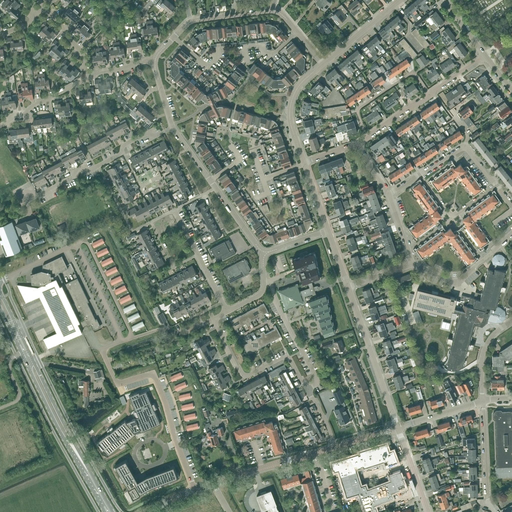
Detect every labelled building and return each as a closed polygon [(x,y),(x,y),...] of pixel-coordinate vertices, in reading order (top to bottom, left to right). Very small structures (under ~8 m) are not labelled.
[(9,7),(12,9),(13,7),(11,5),(13,2),(11,1),(11,0),(6,0),(5,2),(3,0),(0,4),(2,5),(1,6),(6,10),(9,7)] [(13,7),(12,9),(9,12),(17,18),(21,13),(16,9),(20,4),(14,0),(13,2),(11,5),(13,7)] [(162,6),(165,9),(170,3),(167,0),(163,0),(163,1),(161,0),(159,0),(155,5),(160,9),(162,6)] [(318,0),(316,3),(325,10),(331,3),(326,0),(318,0)] [(353,0),(354,1),(348,6),(352,10),(351,11),(354,15),(358,11),(357,9),(359,7),(361,5),(357,0),(353,0)] [(424,12),(427,10),(418,0),(415,0),(413,3),(417,8),(419,6),(424,12)] [(418,0),(427,10),(429,7),(424,2),(426,0),(418,0)] [(170,3),(165,9),(168,11),(166,14),(170,18),(175,12),(173,10),(175,7),(170,3)] [(414,10),(417,8),(413,3),(408,7),(417,18),(420,16),(417,12),(416,13),(414,10)] [(70,18),(81,5),(80,4),(78,7),(76,5),(72,10),(69,8),(62,16),(64,18),(67,15),(70,18)] [(82,6),(81,5),(70,18),(73,20),(71,23),(73,25),(80,17),(77,14),(81,9),(80,8),(82,6)] [(339,11),(332,16),(336,20),(337,19),(340,23),(346,17),(342,13),(346,10),(341,5),(337,8),(339,11)] [(417,18),(408,7),(403,11),(405,13),(407,16),(410,14),(415,20),(417,18)] [(430,26),(433,29),(434,28),(443,22),(436,11),(429,16),(430,17),(429,17),(427,15),(414,25),(416,27),(420,24),(421,25),(425,22),(424,21),(426,20),(427,22),(428,22),(431,25),(430,26)] [(322,24),(318,28),(322,32),(325,30),(328,33),(333,28),(328,22),(330,20),(329,19),(329,18),(327,16),(320,22),(322,24)] [(398,16),(393,20),(402,31),(404,28),(400,23),(402,21),(398,16)] [(388,24),(392,29),(395,27),(400,32),(402,31),(393,20),(388,24)] [(43,37),(48,31),(47,29),(50,25),(45,21),(41,25),(43,27),(39,33),(43,37)] [(80,34),(89,24),(88,23),(86,21),(82,26),(79,24),(76,28),(72,32),(74,34),(77,31),(80,34)] [(92,22),(91,21),(89,24),(80,34),(83,36),(80,39),(83,41),(87,36),(88,38),(91,34),(87,31),(91,26),(90,25),(92,22)] [(151,35),(149,21),(146,21),(147,28),(143,28),(143,30),(142,30),(143,36),(144,35),(145,39),(148,39),(147,35),(151,35)] [(149,21),(151,35),(155,34),(156,38),(159,37),(157,27),(154,27),(153,21),(149,21)] [(272,34),(279,27),(276,24),(275,26),(272,25),(269,32),(272,34)] [(383,28),(392,38),(395,36),(390,31),(392,29),(388,24),(383,28)] [(282,31),(279,27),(272,34),(275,37),(282,31)] [(437,31),(430,36),(433,40),(440,35),(441,34),(440,33),(441,32),(445,37),(442,39),(446,45),(455,37),(448,27),(445,29),(443,27),(438,30),(437,31)] [(50,32),(48,31),(43,37),(48,41),(53,35),(55,37),(59,32),(54,28),(50,32)] [(392,38),(383,28),(378,32),(383,37),(385,35),(390,40),(392,38)] [(282,31),(275,37),(279,41),(281,44),(288,38),(282,31)] [(196,32),(193,36),(202,44),(202,43),(201,42),(204,40),(200,33),(197,34),(196,32)] [(133,34),(135,48),(135,49),(139,49),(139,51),(142,51),(140,37),(137,37),(136,34),(133,34)] [(19,42),(17,42),(18,50),(27,49),(25,35),(18,36),(19,42)] [(190,40),(197,46),(199,44),(200,45),(202,44),(193,36),(190,40)] [(378,48),(380,51),(383,49),(380,45),(380,46),(378,43),(380,41),(376,36),(371,40),(375,45),(376,45),(378,48)] [(18,50),(17,42),(14,42),(13,37),(7,38),(8,44),(11,43),(12,51),(18,50)] [(49,52),(53,56),(59,50),(57,48),(60,44),(55,40),(51,44),(53,46),(49,52)] [(199,47),(197,46),(190,40),(186,44),(194,50),(196,47),(198,49),(199,47)] [(373,47),(375,46),(375,45),(371,40),(366,44),(376,55),(378,53),(373,47)] [(286,49),(289,53),(296,47),(291,41),(289,43),(291,45),(286,49)] [(118,56),(116,42),(113,43),(113,46),(109,47),(110,54),(111,59),(111,60),(114,60),(114,56),(118,56)] [(119,42),(116,42),(118,56),(122,55),(122,59),(125,59),(124,48),(120,48),(119,42)] [(447,48),(449,52),(454,48),(461,57),(467,53),(459,42),(456,45),(454,43),(447,48)] [(376,55),(366,44),(362,48),(366,53),(368,51),(373,57),(376,55)] [(59,50),(53,56),(58,60),(62,54),(65,56),(69,52),(64,47),(61,52),(59,50)] [(300,50),(296,47),(289,53),(293,57),(300,50)] [(98,48),(100,62),(101,64),(105,63),(105,65),(108,65),(107,58),(106,51),(103,51),(102,48),(98,48)] [(444,50),(442,51),(444,54),(446,53),(449,58),(452,56),(449,52),(447,48),(444,50)] [(357,49),(352,53),(361,64),(364,62),(359,56),(361,55),(357,49)] [(178,53),(185,59),(187,58),(188,59),(190,57),(181,50),(178,53)] [(303,54),(300,50),(293,57),(296,60),(303,54)] [(397,56),(405,67),(410,64),(407,58),(410,56),(409,54),(407,52),(402,56),(400,54),(397,56)] [(185,59),(178,53),(175,57),(182,63),(184,64),(185,62),(184,61),(185,59)] [(347,57),(352,63),(354,61),(359,66),(361,64),(352,53),(347,57)] [(419,57),(416,59),(421,66),(429,61),(428,59),(426,60),(422,55),(420,53),(418,55),(419,57)] [(304,55),(303,54),(296,60),(296,63),(304,63),(304,58),(306,57),(304,55)] [(405,67),(397,56),(394,58),(399,64),(396,65),(400,71),(405,67)] [(182,63),(175,57),(172,60),(179,67),(182,63)] [(343,61),(352,72),(354,70),(350,64),(352,63),(347,57),(343,61)] [(63,75),(68,69),(66,68),(70,64),(65,59),(61,64),(63,66),(59,71),(63,75)] [(450,59),(440,66),(445,72),(454,65),(450,59)] [(179,67),(172,60),(171,61),(170,60),(168,62),(171,64),(171,70),(179,69),(179,67)] [(352,72),(343,61),(338,65),(342,71),(342,70),(345,73),(347,71),(352,77),(354,76),(352,72)] [(400,71),(396,65),(393,67),(389,61),(387,63),(395,74),(400,71)] [(252,74),(259,65),(260,65),(257,63),(256,65),(254,63),(250,68),(248,67),(246,69),(252,74)] [(304,69),(304,63),(296,63),(296,65),(302,72),(303,72),(305,70),(304,69)] [(395,74),(387,63),(384,65),(388,71),(386,72),(389,78),(395,74)] [(235,65),(232,69),(234,71),(242,77),(245,73),(237,67),(235,65)] [(260,65),(259,65),(252,74),(256,77),(262,69),(258,66),(260,65)] [(302,72),(296,65),(292,69),(298,76),(302,72)] [(68,69),(63,75),(68,79),(71,81),(79,72),(79,71),(77,70),(74,67),(70,71),(68,69)] [(335,68),(330,72),(335,78),(338,76),(340,77),(339,78),(342,81),(345,79),(346,81),(348,80),(344,76),(342,77),(335,68)] [(430,72),(427,75),(431,81),(440,75),(435,69),(433,70),(432,68),(429,70),(430,72)] [(173,79),(179,71),(180,71),(179,69),(170,70),(170,73),(171,73),(171,75),(169,77),(171,79),(172,78),(173,79)] [(266,72),(262,69),(256,77),(260,80),(266,72)] [(295,79),(298,76),(292,69),(288,72),(295,79)] [(42,71),(41,72),(43,87),(47,87),(47,90),(50,90),(49,79),(45,80),(44,73),(42,74),(42,71)] [(183,75),(179,71),(173,79),(177,82),(183,75)] [(231,75),(239,81),(242,77),(234,71),(233,73),(231,72),(230,74),(231,74),(231,75)] [(372,73),(380,84),(385,81),(381,75),(379,77),(375,71),(372,73)] [(260,80),(264,83),(270,76),(266,72),(260,80)] [(291,83),(295,79),(288,72),(284,75),(291,83)] [(335,78),(330,72),(325,76),(330,82),(334,80),(335,81),(334,82),(338,85),(340,84),(335,78)] [(380,84),(372,73),(369,75),(374,81),(371,83),(375,88),(380,84)] [(270,76),(264,83),(268,86),(274,79),(273,78),(274,76),(271,74),(270,76)] [(187,78),(183,75),(177,82),(181,85),(187,78)] [(228,79),(235,85),(239,81),(231,75),(228,79)] [(287,86),(291,83),(284,75),(281,79),(287,86)] [(464,99),(473,111),(482,104),(486,102),(479,93),(485,89),(484,89),(491,84),(485,75),(477,81),(475,83),(479,88),(476,90),(474,92),(472,94),(464,99)] [(107,84),(104,84),(105,92),(111,91),(110,84),(113,84),(112,78),(106,79),(107,84)] [(127,80),(121,86),(125,90),(126,90),(128,92),(131,88),(137,82),(138,81),(135,79),(135,80),(132,78),(129,82),(127,80)] [(184,88),(190,81),(187,78),(181,85),(184,88)] [(105,92),(104,84),(102,85),(101,79),(94,80),(95,86),(98,86),(99,88),(99,93),(105,92)] [(232,89),(235,85),(228,79),(225,83),(226,84),(226,83),(232,89)] [(273,87),(278,87),(278,79),(274,79),(268,86),(272,89),(273,87)] [(278,79),(278,87),(283,87),(284,89),(287,86),(281,79),(278,79)] [(194,84),(190,81),(184,88),(188,92),(194,84)] [(314,86),(320,92),(323,89),(324,90),(324,91),(327,94),(330,91),(329,89),(327,90),(319,81),(314,86)] [(360,81),(357,83),(365,94),(371,91),(367,85),(364,87),(360,81)] [(128,92),(127,93),(129,95),(133,90),(136,92),(142,85),(140,83),(139,84),(137,82),(131,88),(128,92)] [(20,101),(23,101),(22,97),(26,96),(24,83),(21,83),(21,87),(18,88),(19,94),(17,95),(17,100),(19,100),(20,101)] [(24,83),(26,96),(30,96),(31,100),(33,99),(33,92),(32,89),(32,86),(28,86),(27,83),(24,83)] [(230,91),(232,89),(226,83),(226,84),(224,86),(228,95),(231,93),(230,91)] [(360,98),(365,94),(357,83),(355,85),(359,91),(356,92),(360,98)] [(191,94),(198,87),(194,84),(188,92),(191,94)] [(403,86),(398,90),(402,96),(406,93),(409,97),(418,91),(413,84),(405,89),(403,86)] [(455,87),(461,96),(464,93),(467,97),(471,94),(468,88),(465,90),(461,84),(455,87)] [(142,85),(136,92),(138,95),(135,98),(139,102),(145,95),(142,93),(146,90),(143,88),(144,87),(142,85)] [(489,99),(492,97),(491,96),(497,92),(493,85),(487,89),(491,94),(491,95),(490,94),(485,97),(488,100),(489,99)] [(224,97),(218,87),(218,86),(214,88),(220,99),(224,97)] [(228,95),(224,86),(221,88),(220,86),(218,87),(224,97),(228,95)] [(325,97),(320,92),(314,86),(310,90),(316,96),(319,93),(320,94),(320,95),(323,98),(325,97)] [(85,94),(86,102),(87,105),(93,104),(91,94),(94,93),(93,87),(87,88),(88,94),(85,94)] [(201,90),(198,87),(191,94),(195,97),(201,90)] [(458,98),(461,96),(455,87),(450,91),(456,99),(455,100),(457,103),(460,101),(458,98)] [(360,98),(356,92),(354,94),(350,88),(347,90),(355,101),(360,98)] [(80,103),(86,102),(85,94),(83,94),(82,89),(75,90),(76,97),(77,98),(78,98),(80,98),(80,103)] [(201,90),(195,97),(194,98),(196,100),(197,100),(199,101),(201,98),(205,94),(201,90)] [(355,101),(347,90),(344,92),(349,98),(346,100),(350,105),(355,101)] [(215,101),(220,99),(215,91),(211,93),(215,101)] [(456,99),(450,91),(445,95),(449,101),(446,103),(450,108),(455,105),(452,102),(455,100),(456,99)] [(9,106),(7,92),(4,93),(5,97),(1,97),(3,111),(6,110),(5,107),(9,106)] [(11,92),(7,92),(9,106),(13,105),(14,109),(17,109),(16,101),(18,101),(17,100),(17,95),(11,95),(11,92)] [(393,96),(383,103),(387,109),(398,102),(396,100),(400,98),(396,92),(393,94),(393,96)] [(212,103),(215,101),(211,93),(206,95),(205,94),(201,98),(204,101),(206,102),(208,103),(209,103),(210,103),(211,103),(212,103)] [(492,103),(493,102),(494,103),(497,102),(498,103),(503,100),(498,93),(492,97),(489,99),(492,103)] [(123,106),(127,102),(121,98),(118,101),(123,106)] [(66,105),(64,105),(65,113),(71,112),(70,107),(70,105),(73,105),(72,99),(66,99),(66,105)] [(310,108),(311,104),(313,105),(318,106),(318,104),(312,102),(312,100),(308,99),(308,101),(304,100),(302,106),(310,108)] [(65,113),(64,105),(61,105),(61,100),(54,101),(54,103),(52,103),(53,107),(55,107),(56,117),(57,117),(56,114),(59,114),(59,117),(65,116),(65,113)] [(220,114),(219,105),(218,106),(215,101),(212,103),(211,103),(210,103),(213,108),(217,116),(220,114)] [(491,118),(500,111),(499,111),(507,105),(504,101),(497,106),(499,108),(496,110),(497,111),(490,116),(491,118)] [(436,102),(431,105),(434,111),(438,117),(441,115),(439,112),(437,109),(440,107),(436,102)] [(135,107),(130,113),(134,117),(135,116),(138,118),(140,116),(145,109),(146,108),(144,106),(143,107),(140,105),(137,109),(135,107)] [(221,105),(219,105),(220,114),(226,116),(228,107),(222,106),(221,105)] [(373,113),(366,118),(370,124),(381,117),(378,113),(382,111),(378,105),(370,110),(373,113)] [(432,113),(434,111),(431,105),(425,109),(434,121),(436,119),(432,113)] [(461,111),(457,114),(462,119),(473,111),(468,105),(464,108),(461,111)] [(310,108),(302,106),(301,112),(301,116),(305,116),(306,113),(309,114),(310,110),(312,110),(312,111),(316,112),(317,110),(310,108)] [(500,112),(500,111),(497,113),(501,119),(511,111),(508,106),(500,112)] [(212,119),(217,116),(213,108),(208,111),(212,119)] [(138,118),(133,123),(135,125),(140,119),(143,121),(144,119),(150,112),(148,110),(148,111),(145,109),(140,116),(138,118)] [(233,118),(232,121),(237,122),(238,119),(241,111),(235,109),(233,118)] [(434,121),(425,109),(420,113),(421,113),(424,118),(427,116),(431,123),(434,121)] [(200,116),(207,121),(212,119),(208,111),(203,113),(202,114),(201,115),(200,116)] [(238,119),(237,122),(243,123),(243,121),(246,112),(241,111),(238,119)] [(150,112),(144,119),(147,122),(143,125),(148,129),(153,123),(151,121),(154,117),(152,115),(153,114),(150,112)] [(256,115),(251,113),(248,124),(250,125),(251,123),(254,124),(256,115)] [(506,121),(501,125),(503,128),(511,121),(511,114),(505,120),(506,121)] [(422,124),(420,121),(416,116),(416,115),(411,119),(419,131),(421,129),(419,126),(422,124)] [(51,116),(45,117),(47,128),(50,127),(51,131),(56,130),(55,122),(52,122),(51,116)] [(198,125),(207,126),(207,121),(200,116),(199,117),(199,118),(198,125)] [(266,118),(261,116),(258,127),(260,128),(261,126),(264,126),(266,118)] [(34,124),(31,125),(31,126),(32,133),(38,133),(38,132),(41,131),(41,127),(39,119),(39,117),(36,118),(36,119),(33,119),(34,124)] [(269,128),(275,121),(273,120),(266,118),(264,126),(269,128)] [(304,121),(302,121),(303,125),(305,125),(305,127),(320,123),(322,123),(321,118),(314,120),(315,122),(312,123),(312,119),(304,121)] [(345,123),(337,126),(339,132),(355,126),(353,121),(352,118),(348,120),(348,122),(345,123)] [(121,124),(127,135),(129,134),(128,131),(130,129),(126,121),(125,119),(120,122),(121,124)] [(416,133),(419,131),(411,119),(405,123),(409,128),(411,131),(414,129),(416,133)] [(276,122),(275,121),(269,128),(271,133),(279,130),(277,125),(276,123),(276,122)] [(320,126),(320,123),(305,127),(307,133),(314,131),(314,127),(320,126)] [(405,123),(400,126),(408,138),(411,136),(413,134),(409,128),(405,123)] [(116,127),(120,135),(123,133),(124,136),(127,135),(121,124),(116,127)] [(335,134),(336,136),(338,141),(343,139),(344,137),(343,135),(347,134),(348,136),(357,132),(355,126),(339,132),(335,134)] [(408,138),(400,126),(395,130),(399,135),(401,134),(406,140),(408,138)] [(22,127),(24,137),(27,136),(28,141),(33,140),(32,132),(29,132),(28,127),(25,128),(25,127),(22,127)] [(117,136),(120,135),(116,127),(111,129),(116,140),(119,139),(117,136)] [(11,135),(8,135),(10,143),(15,143),(15,142),(18,142),(16,129),(17,129),(17,128),(14,128),(14,129),(11,130),(11,135)] [(457,139),(454,134),(453,132),(451,128),(448,130),(451,135),(449,137),(452,142),(457,139)] [(114,141),(116,140),(111,129),(105,132),(107,135),(110,140),(113,139),(114,141)] [(459,130),(454,134),(457,139),(463,136),(459,130)] [(511,130),(511,132),(503,138),(507,142),(511,137),(511,130)] [(391,133),(386,136),(394,148),(396,146),(394,143),(398,140),(396,137),(395,138),(391,133)] [(452,142),(449,137),(446,139),(443,133),(440,135),(447,146),(452,142)] [(112,143),(110,140),(107,135),(102,137),(108,148),(110,147),(109,144),(112,143)] [(204,142),(205,137),(196,135),(195,141),(195,142),(195,144),(204,142)] [(447,146),(440,135),(437,136),(441,142),(438,144),(442,149),(447,146)] [(308,139),(310,145),(324,140),(324,138),(317,140),(316,136),(308,139)] [(381,140),(385,145),(387,143),(393,152),(395,150),(394,148),(386,136),(381,140)] [(105,149),(108,148),(102,137),(97,140),(101,148),(104,147),(105,149)] [(477,137),(472,141),(474,144),(476,146),(475,146),(477,148),(478,148),(479,150),(481,153),(487,148),(477,137)] [(92,143),(98,153),(100,152),(99,150),(101,148),(97,140),(92,143)] [(164,140),(158,143),(163,152),(164,151),(167,150),(169,154),(171,152),(169,148),(169,149),(164,140)] [(324,140),(310,145),(312,151),(320,148),(319,145),(325,142),(324,140)] [(381,140),(375,143),(381,151),(384,156),(387,154),(382,147),(385,145),(381,140)] [(207,146),(204,142),(195,144),(196,146),(200,152),(207,146)] [(428,142),(426,144),(433,155),(438,151),(435,146),(432,147),(428,142)] [(98,153),(92,143),(87,145),(91,153),(94,152),(95,155),(98,153)] [(153,146),(159,159),(160,158),(158,154),(161,153),(163,157),(166,155),(164,151),(163,152),(158,143),(153,146)] [(375,143),(370,147),(374,152),(377,150),(379,153),(381,151),(375,143)] [(428,158),(433,155),(426,144),(423,145),(426,151),(424,153),(428,158)] [(82,145),(75,149),(76,151),(82,162),(84,160),(83,158),(86,156),(85,155),(87,155),(82,145)] [(157,159),(159,159),(153,146),(147,149),(152,158),(153,157),(155,156),(157,159)] [(210,151),(207,146),(200,152),(203,156),(210,151)] [(487,148),(481,153),(484,156),(486,158),(485,158),(487,160),(489,162),(488,162),(491,165),(497,160),(487,148)] [(155,161),(153,157),(152,158),(147,149),(142,152),(146,161),(147,160),(150,159),(152,162),(153,162),(155,161)] [(418,149),(415,150),(422,161),(428,158),(424,153),(421,154),(418,149)] [(280,158),(288,155),(286,150),(278,153),(280,158)] [(422,161),(415,150),(412,152),(413,153),(412,154),(414,156),(415,156),(416,158),(413,159),(417,165),(422,161)] [(80,163),(82,162),(76,151),(71,154),(76,162),(78,160),(80,163)] [(206,160),(213,155),(210,151),(203,156),(206,160)] [(149,164),(147,160),(146,161),(142,152),(136,155),(141,164),(141,163),(144,162),(146,165),(148,164),(149,164)] [(73,163),(76,162),(71,154),(66,156),(72,167),(74,166),(73,163)] [(141,164),(136,155),(130,158),(133,164),(135,167),(139,165),(141,168),(143,167),(141,163),(141,164)] [(216,159),(213,155),(206,160),(209,165),(216,159)] [(290,160),(288,155),(280,158),(281,161),(278,162),(278,165),(290,160)] [(72,167),(66,156),(63,158),(62,156),(60,157),(61,159),(62,161),(66,167),(68,166),(70,168),(72,167)] [(338,166),(341,175),(342,177),(345,176),(344,174),(343,172),(341,165),(344,164),(342,157),(336,160),(338,166)] [(401,159),(408,171),(413,167),(410,162),(407,163),(404,158),(401,159)] [(169,169),(178,165),(175,159),(166,164),(168,168),(165,170),(166,172),(170,170),(169,169)] [(219,164),(216,159),(209,165),(212,169),(219,164)] [(403,174),(408,171),(401,159),(398,161),(401,165),(402,166),(399,168),(403,174)] [(497,160),(491,165),(494,170),(500,165),(502,163),(499,159),(497,160)] [(290,160),(278,165),(279,167),(283,165),(284,169),(292,166),(290,160)] [(330,162),(332,168),(335,167),(338,176),(341,175),(338,166),(336,160),(330,162)] [(67,169),(66,167),(62,161),(57,163),(63,174),(65,173),(64,170),(67,169)] [(116,165),(107,170),(110,176),(119,171),(118,170),(122,168),(122,167),(119,162),(116,165)] [(330,169),(332,168),(330,162),(324,164),(328,175),(331,174),(330,173),(331,172),(330,169)] [(388,162),(385,164),(388,168),(391,173),(388,175),(392,181),(397,177),(390,166),(388,162)] [(52,166),(56,174),(59,173),(60,175),(63,174),(57,163),(52,166)] [(431,180),(428,181),(430,184),(431,183),(438,191),(457,177),(459,177),(473,196),(472,197),(472,198),(482,190),(483,192),(485,190),(483,188),(481,189),(479,186),(481,185),(479,182),(477,184),(475,181),(477,179),(475,177),(473,179),(471,176),(473,174),(472,172),(469,173),(467,170),(469,169),(467,166),(466,167),(466,166),(463,168),(460,164),(456,167),(453,163),(450,166),(451,168),(448,170),(447,168),(444,170),(446,172),(443,174),(441,172),(439,174),(440,176),(437,178),(436,176),(434,177),(435,180),(432,182),(431,180)] [(223,168),(219,164),(212,169),(215,174),(223,168)] [(328,175),(324,164),(318,166),(321,173),(323,172),(326,179),(329,178),(328,175)] [(403,174),(399,168),(397,170),(393,164),(390,166),(397,177),(403,174)] [(181,170),(178,165),(169,169),(170,170),(171,173),(168,175),(169,177),(169,178),(173,176),(172,175),(181,170)] [(500,165),(494,170),(497,172),(499,174),(498,174),(500,177),(500,176),(502,178),(501,179),(504,181),(510,177),(500,165)] [(54,175),(56,174),(52,166),(47,169),(53,179),(55,178),(54,175)] [(110,176),(113,181),(122,177),(121,176),(120,173),(129,168),(128,166),(123,169),(122,168),(118,170),(119,171),(110,176)] [(50,180),(53,179),(47,169),(42,171),(42,172),(43,174),(46,179),(49,178),(50,180)] [(175,181),(184,176),(181,170),(172,175),(173,176),(174,179),(171,181),(172,183),(176,182),(175,181)] [(286,177),(287,180),(296,177),(294,171),(282,176),(282,178),(286,177)] [(37,174),(38,176),(44,187),(46,186),(45,183),(48,182),(46,179),(43,174),(42,172),(37,174)] [(222,182),(229,177),(231,176),(230,174),(228,176),(226,173),(219,178),(222,182)] [(125,182),(124,181),(128,179),(127,176),(125,174),(121,176),(122,177),(113,181),(112,182),(114,186),(115,185),(116,187),(125,182)] [(44,187),(38,176),(33,179),(35,183),(34,184),(35,186),(36,185),(37,187),(40,186),(42,188),(44,187)] [(187,181),(184,176),(175,181),(176,182),(177,184),(173,186),(174,188),(175,189),(178,187),(178,186),(187,181)] [(232,182),(229,177),(222,182),(225,187),(232,182)] [(298,182),(296,177),(287,180),(285,180),(286,185),(298,182)] [(128,188),(127,187),(126,184),(133,180),(132,178),(129,180),(128,179),(124,181),(125,182),(116,187),(119,192),(128,188)] [(428,215),(409,229),(415,237),(413,238),(415,241),(417,239),(416,237),(419,235),(420,237),(422,235),(421,233),(424,231),(426,233),(428,231),(426,229),(429,227),(431,229),(433,227),(432,225),(435,223),(436,225),(439,222),(438,220),(439,211),(441,209),(441,208),(439,205),(437,207),(435,204),(437,202),(435,200),(433,202),(431,198),(433,197),(431,195),(429,196),(427,193),(429,192),(428,189),(425,191),(423,188),(425,186),(424,184),(422,186),(419,182),(421,181),(420,179),(417,181),(418,182),(410,188),(429,212),(428,215)] [(332,180),(325,183),(326,185),(325,185),(327,191),(333,189),(337,187),(340,186),(339,183),(332,186),(331,183),(333,182),(332,180)] [(190,187),(187,181),(178,186),(178,187),(180,190),(176,192),(177,194),(178,195),(181,193),(181,192),(190,187)] [(235,186),(232,182),(225,187),(228,191),(235,186)] [(291,190),(299,187),(298,182),(287,185),(289,190),(291,190)] [(360,196),(374,191),(372,185),(369,186),(368,186),(367,183),(360,186),(361,190),(362,189),(363,192),(359,193),(360,196)] [(130,193),(128,190),(132,188),(131,185),(127,187),(128,188),(119,192),(122,198),(130,193)] [(231,196),(238,191),(239,191),(235,186),(228,191),(231,196)] [(181,192),(181,193),(178,195),(183,204),(188,201),(186,197),(188,195),(189,198),(193,196),(191,193),(193,193),(190,187),(181,192)] [(301,192),(299,187),(291,190),(293,195),(294,195),(294,194),(301,192)] [(335,194),(334,191),(333,189),(327,191),(329,197),(331,196),(335,194)] [(134,190),(130,193),(122,198),(125,203),(133,199),(131,195),(135,193),(134,190)] [(463,226),(462,226),(464,229),(466,228),(469,231),(466,232),(468,235),(470,233),(472,236),(470,238),(472,240),(474,238),(476,241),(474,243),(476,245),(478,244),(480,247),(478,248),(480,251),(482,249),(483,250),(484,252),(486,251),(484,249),(483,247),(491,241),(491,240),(489,241),(475,222),(476,220),(500,202),(501,203),(494,193),(496,192),(494,190),(492,192),(493,194),(490,196),(489,194),(486,196),(488,198),(485,200),(483,198),(481,200),(482,202),(480,204),(478,202),(476,204),(477,206),(474,208),(473,206),(470,207),(472,210),(469,212),(467,210),(464,212),(465,213),(464,213),(467,216),(462,219),(465,223),(462,225),(463,226)] [(239,193),(238,191),(231,196),(235,201),(243,195),(241,192),(239,193)] [(370,199),(376,197),(374,191),(361,196),(362,199),(369,197),(370,199)] [(303,197),(301,192),(294,194),(294,195),(294,197),(292,198),(293,201),(303,197)] [(160,194),(162,198),(163,197),(167,206),(173,203),(168,194),(165,196),(163,193),(160,194)] [(245,197),(243,195),(235,201),(238,206),(245,201),(243,199),(245,197)] [(163,197),(162,198),(159,199),(157,196),(155,197),(156,200),(157,200),(162,209),(167,206),(163,197)] [(285,197),(280,199),(283,207),(288,205),(285,197)] [(298,206),(305,203),(303,197),(293,201),(295,204),(297,203),(298,206)] [(378,203),(376,197),(370,199),(366,201),(367,203),(362,205),(364,208),(365,208),(378,203)] [(149,200),(151,203),(152,203),(156,212),(162,209),(157,200),(156,200),(153,202),(152,199),(149,200)] [(333,202),(335,208),(349,203),(347,200),(343,201),(342,199),(337,201),(333,202)] [(152,203),(151,203),(148,205),(146,201),(144,202),(143,203),(145,206),(146,206),(151,215),(156,212),(152,203)] [(195,214),(198,213),(198,212),(207,207),(204,201),(195,206),(197,210),(193,212),(195,214)] [(246,203),(245,201),(238,206),(242,210),(250,204),(248,202),(246,203)] [(307,209),(305,203),(298,206),(299,208),(296,209),(297,212),(307,209)] [(349,203),(335,208),(337,214),(344,212),(343,209),(350,207),(349,203)] [(380,209),(378,203),(365,208),(366,211),(373,209),(374,211),(380,209)] [(146,206),(145,206),(142,208),(140,204),(138,206),(140,209),(145,218),(151,215),(146,206)] [(252,207),(250,204),(242,210),(245,215),(252,211),(250,209),(252,207)] [(267,204),(261,206),(264,214),(270,212),(267,204)] [(140,209),(137,211),(135,207),(127,212),(130,217),(136,214),(139,221),(145,218),(140,209)] [(210,213),(207,207),(198,212),(198,213),(200,216),(196,218),(198,220),(201,218),(201,217),(210,213)] [(302,217),(309,214),(307,209),(297,212),(298,215),(301,215),(302,217)] [(249,220),(257,214),(255,211),(253,213),(252,211),(245,215),(249,220)] [(204,223),(213,218),(210,213),(201,217),(201,218),(203,221),(199,223),(200,226),(204,224),(204,223)] [(259,217),(257,214),(249,220),(252,225),(259,220),(257,218),(259,217)] [(312,222),(309,214),(302,217),(304,223),(310,226),(312,222)] [(375,217),(374,214),(359,219),(359,220),(360,220),(361,222),(369,219),(375,217)] [(371,224),(384,220),(382,214),(375,216),(376,219),(370,221),(371,224)] [(342,226),(355,222),(358,220),(357,217),(347,221),(346,218),(339,220),(342,226)] [(26,222),(29,231),(39,228),(36,218),(26,222)] [(207,228),(216,224),(213,218),(204,223),(204,224),(206,227),(202,229),(203,231),(207,229),(207,228)] [(256,230),(264,224),(262,221),(260,223),(259,220),(252,225),(256,230)] [(386,226),(384,220),(371,224),(371,225),(368,226),(369,229),(379,225),(380,228),(386,226)] [(12,221),(0,225),(0,233),(2,239),(0,239),(0,241),(6,257),(23,250),(12,221)] [(26,221),(16,225),(19,234),(29,231),(26,222),(26,221)] [(356,225),(355,222),(342,226),(344,232),(345,232),(350,230),(349,227),(356,225)] [(297,223),(291,225),(295,235),(300,233),(298,225),(297,223)] [(308,230),(310,226),(304,223),(298,225),(300,233),(308,230)] [(205,234),(206,236),(206,237),(207,236),(210,235),(210,234),(218,229),(216,224),(207,228),(207,229),(209,232),(205,234)] [(266,227),(264,224),(256,230),(259,235),(266,230),(264,228),(266,227)] [(289,237),(295,235),(291,225),(288,226),(289,228),(286,229),(289,237)] [(289,237),(286,229),(286,227),(280,229),(284,239),(289,237)] [(415,248),(413,249),(415,252),(416,251),(422,259),(447,241),(449,241),(468,266),(475,260),(476,261),(479,259),(477,257),(475,259),(473,256),(475,254),(474,252),(471,254),(469,250),(471,249),(470,247),(467,248),(465,245),(467,244),(466,241),(464,243),(461,240),(464,238),(462,236),(460,238),(458,235),(460,233),(457,230),(457,231),(456,230),(453,232),(450,228),(446,231),(443,228),(440,230),(441,232),(438,234),(437,232),(434,234),(436,236),(433,238),(431,236),(429,238),(431,240),(428,242),(426,240),(424,242),(425,244),(422,246),(421,244),(418,246),(420,248),(417,250),(415,248)] [(141,239),(149,235),(146,229),(138,234),(140,238),(136,239),(137,242),(141,240),(141,239)] [(210,235),(207,236),(209,239),(208,240),(209,241),(209,242),(213,240),(221,235),(218,229),(210,234),(210,235)] [(266,230),(259,235),(263,240),(267,242),(269,235),(267,233),(269,231),(268,229),(266,230)] [(278,241),(284,239),(280,229),(277,230),(278,232),(275,233),(278,241)] [(376,241),(377,241),(390,236),(388,230),(381,233),(382,235),(375,238),(376,241)] [(271,243),(278,241),(275,233),(269,235),(267,242),(271,243)] [(144,245),(152,240),(149,235),(141,239),(141,240),(143,243),(139,245),(140,248),(144,246),(144,245)] [(362,239),(361,237),(360,236),(356,237),(353,239),(352,236),(347,238),(346,238),(348,244),(362,239)] [(383,245),(392,242),(390,236),(377,241),(378,244),(382,242),(383,245)] [(363,242),(362,239),(348,244),(350,250),(351,250),(357,248),(355,245),(363,242)] [(155,246),(152,240),(144,245),(144,246),(146,249),(142,251),(143,252),(143,253),(147,252),(146,251),(155,246)] [(228,249),(232,247),(229,240),(224,242),(228,249)] [(98,245),(95,246),(96,250),(101,247),(101,248),(107,245),(105,241),(98,244),(98,245)] [(212,249),(214,254),(216,258),(221,255),(223,260),(236,253),(232,247),(228,249),(224,242),(212,249)] [(378,254),(394,248),(392,242),(385,244),(386,247),(383,248),(383,249),(374,252),(375,255),(378,254)] [(149,256),(158,252),(155,246),(146,251),(147,252),(143,253),(145,256),(146,259),(150,257),(149,256)] [(378,254),(379,257),(388,253),(389,256),(396,254),(394,248),(378,254)] [(103,254),(100,255),(101,259),(106,257),(112,254),(109,250),(103,253),(103,254)] [(161,257),(158,252),(149,256),(150,257),(151,260),(148,262),(146,263),(147,265),(149,264),(149,265),(153,263),(152,262),(161,257)] [(315,252),(292,260),(297,272),(299,271),(303,283),(307,281),(308,281),(308,282),(310,281),(310,280),(320,277),(319,277),(318,274),(319,273),(318,268),(316,269),(315,266),(317,265),(316,260),(315,261),(314,257),(315,257),(316,257),(315,252)] [(352,263),(366,258),(365,256),(358,258),(357,255),(351,257),(350,257),(352,263)] [(414,300),(412,306),(415,306),(416,306),(416,307),(430,311),(430,310),(450,315),(451,311),(460,313),(459,314),(457,319),(458,319),(457,321),(456,320),(455,325),(457,325),(456,327),(454,332),(455,332),(454,335),(453,335),(452,340),(453,340),(452,343),(451,343),(450,348),(449,352),(448,356),(448,359),(443,365),(442,365),(444,367),(446,368),(448,369),(450,369),(452,369),(452,370),(453,370),(453,371),(454,371),(454,370),(455,370),(455,367),(461,369),(462,367),(464,365),(463,365),(464,361),(465,356),(466,356),(467,352),(466,352),(467,350),(468,347),(467,347),(468,344),(469,344),(470,339),(470,338),(470,335),(471,336),(472,331),(472,330),(473,327),(474,325),(484,327),(486,319),(496,322),(502,321),(505,317),(504,311),(500,308),(496,307),(496,305),(495,305),(496,302),(497,303),(498,298),(497,297),(498,294),(499,294),(500,289),(500,286),(501,286),(502,281),(502,278),(503,278),(504,273),(504,271),(499,270),(499,268),(500,268),(501,268),(503,267),(504,266),(505,264),(504,264),(504,262),(504,261),(504,260),(504,259),(504,258),(503,258),(503,257),(502,256),(501,255),(500,255),(499,255),(498,255),(497,255),(496,255),(495,256),(494,256),(494,257),(493,258),(493,259),(493,260),(492,260),(492,261),(493,262),(493,263),(493,264),(494,264),(493,265),(493,267),(490,266),(490,269),(488,269),(486,274),(487,274),(486,277),(484,282),(485,282),(484,285),(483,285),(482,290),(483,290),(482,293),(479,293),(475,292),(474,298),(469,297),(461,295),(460,302),(456,301),(457,299),(450,297),(437,294),(417,289),(414,300)] [(72,274),(74,279),(64,284),(59,273),(68,268),(63,257),(53,261),(53,260),(43,265),(42,270),(31,274),(32,284),(41,284),(41,285),(38,287),(17,285),(26,303),(40,296),(49,315),(57,332),(43,339),(48,349),(53,346),(82,332),(80,328),(86,325),(87,326),(91,325),(93,329),(100,326),(97,318),(95,319),(86,298),(87,298),(75,273),(72,274)] [(152,262),(153,263),(154,266),(151,268),(152,270),(156,268),(155,268),(164,263),(161,257),(152,262)] [(245,258),(223,270),(230,283),(245,275),(248,274),(246,271),(250,269),(245,258)] [(367,261),(366,258),(352,263),(355,269),(361,267),(360,263),(367,261)] [(107,263),(104,264),(105,268),(110,266),(116,263),(113,259),(107,262),(107,263)] [(191,277),(192,277),(194,275),(197,279),(199,278),(197,274),(196,274),(192,265),(186,268),(191,277)] [(112,272),(108,274),(110,277),(114,275),(120,273),(118,268),(111,272),(112,272)] [(194,281),(192,277),(191,277),(186,268),(181,271),(185,280),(186,280),(189,278),(191,282),(194,281)] [(180,283),(180,282),(183,281),(185,285),(188,283),(186,280),(185,280),(181,271),(175,274),(180,283)] [(174,286),(175,285),(178,284),(180,288),(182,286),(180,282),(180,283),(175,274),(169,277),(174,286)] [(409,274),(391,280),(393,288),(412,281),(409,274)] [(177,289),(175,285),(174,286),(169,277),(164,280),(169,289),(169,288),(172,287),(174,291),(177,289)] [(116,281),(113,283),(114,286),(119,284),(119,285),(125,282),(123,278),(116,281)] [(169,289),(164,280),(158,283),(163,292),(167,290),(169,293),(171,292),(169,288),(169,289)] [(297,284),(278,291),(285,310),(295,306),(303,303),(307,314),(315,311),(317,318),(322,316),(323,320),(322,320),(326,331),(323,332),(325,336),(335,332),(334,328),(333,328),(332,325),(334,325),(333,320),(332,320),(331,321),(330,318),(332,317),(331,313),(330,313),(329,310),(330,310),(329,305),(328,306),(327,302),(329,302),(328,297),(327,298),(326,295),(326,294),(314,298),(312,292),(311,292),(309,288),(300,292),(297,284)] [(120,290),(117,292),(118,295),(123,293),(123,294),(129,291),(127,286),(120,290)] [(362,291),(364,296),(379,291),(379,289),(373,290),(372,287),(362,291)] [(200,295),(205,304),(210,301),(206,292),(202,294),(200,290),(197,292),(199,296),(200,295)] [(379,291),(364,296),(367,302),(373,300),(372,297),(379,295),(378,292),(380,291),(379,291)] [(200,295),(199,296),(196,297),(194,293),(192,295),(194,299),(195,298),(199,307),(205,304),(200,295)] [(125,300),(121,301),(123,305),(127,302),(128,303),(133,300),(131,296),(125,299),(125,300)] [(195,298),(194,299),(191,300),(189,296),(186,298),(188,301),(189,301),(193,310),(199,307),(195,298)] [(189,301),(188,301),(185,303),(183,299),(181,301),(183,304),(188,312),(193,310),(189,301)] [(175,304),(177,307),(178,307),(182,315),(188,312),(183,304),(180,306),(178,302),(176,303),(175,304)] [(260,305),(257,307),(263,318),(265,317),(263,314),(268,312),(264,303),(260,305)] [(136,305),(126,310),(128,314),(138,309),(136,305)] [(178,307),(177,307),(174,309),(172,305),(170,306),(171,309),(169,310),(173,317),(175,316),(177,318),(182,315),(178,307)] [(371,314),(384,309),(386,308),(385,305),(376,309),(375,305),(368,308),(371,314)] [(253,308),(250,310),(255,319),(259,317),(261,319),(263,318),(257,307),(254,308),(253,308)] [(384,309),(371,314),(373,319),(379,317),(378,314),(385,312),(384,309)] [(247,312),(244,314),(250,325),(252,324),(250,321),(255,319),(250,310),(247,312)] [(418,311),(413,313),(416,323),(418,322),(418,324),(422,323),(418,311)] [(162,312),(157,315),(161,323),(167,321),(162,312)] [(140,314),(130,319),(132,323),(142,318),(140,314)] [(240,315),(237,317),(242,326),(246,323),(247,326),(250,325),(244,314),(241,315),(240,315)] [(242,326),(237,317),(233,319),(234,319),(230,321),(236,332),(238,331),(237,328),(242,326)] [(378,330),(392,325),(393,325),(392,322),(384,325),(383,322),(375,325),(376,328),(378,328),(378,330)] [(145,323),(134,328),(136,332),(146,327),(145,323)] [(270,331),(274,340),(278,338),(281,336),(275,325),(273,326),(274,329),(270,331)] [(392,325),(378,330),(380,334),(379,334),(380,336),(387,334),(386,332),(389,330),(395,328),(394,325),(392,326),(392,325)] [(264,331),(262,332),(268,343),(271,342),(274,340),(270,331),(265,334),(264,331)] [(261,336),(256,338),(261,347),(265,345),(268,343),(262,332),(259,333),(261,336)] [(194,341),(197,346),(209,340),(208,337),(203,340),(202,337),(197,339),(196,337),(191,339),(192,342),(194,341)] [(250,338),(248,339),(254,350),(257,349),(258,349),(261,347),(256,338),(252,341),(250,338)] [(248,343),(243,345),(248,354),(251,352),(254,350),(248,339),(246,340),(248,343)] [(333,339),(322,343),(323,347),(329,345),(330,347),(335,346),(337,352),(344,349),(340,340),(334,342),(333,339)] [(382,341),(385,347),(398,342),(397,340),(390,342),(389,339),(382,341)] [(211,342),(209,340),(197,346),(200,352),(207,348),(206,345),(211,342)] [(407,340),(404,340),(401,341),(385,347),(387,353),(390,352),(393,351),(392,348),(402,345),(402,346),(406,344),(405,342),(407,341),(407,340)] [(500,355),(493,356),(493,365),(504,365),(504,359),(505,359),(506,360),(511,357),(511,358),(511,357),(511,345),(509,347),(508,347),(507,348),(503,351),(505,354),(502,355),(501,355),(501,354),(502,354),(502,352),(500,352),(500,355)] [(200,358),(215,350),(214,348),(209,351),(207,348),(200,352),(197,353),(200,358)] [(215,350),(200,358),(203,364),(213,359),(211,355),(216,353),(215,350)] [(387,360),(385,360),(387,364),(388,363),(389,365),(402,361),(403,361),(402,357),(397,359),(396,356),(393,357),(392,354),(392,355),(388,356),(389,359),(387,360)] [(344,364),(345,367),(356,362),(354,356),(345,360),(346,363),(344,364)] [(403,364),(402,361),(389,365),(391,371),(397,369),(397,367),(399,366),(403,364)] [(359,368),(356,362),(345,367),(347,369),(349,369),(350,372),(359,368)] [(211,373),(223,367),(222,364),(217,367),(216,364),(211,367),(210,365),(206,366),(207,369),(208,368),(211,373)] [(225,369),(223,367),(211,373),(214,379),(221,375),(220,372),(225,369)] [(361,374),(359,368),(350,372),(351,375),(349,376),(350,378),(361,374)] [(102,370),(94,373),(97,381),(102,380),(102,379),(105,379),(102,370)] [(287,370),(284,372),(282,373),(279,374),(277,375),(277,376),(278,378),(280,377),(281,380),(293,374),(291,371),(288,373),(287,370)] [(284,385),(292,380),(291,378),(294,376),(293,374),(281,380),(279,381),(279,382),(282,381),(284,385)] [(363,379),(361,374),(350,378),(351,381),(354,380),(355,383),(363,379)] [(393,377),(395,383),(408,378),(407,375),(400,378),(399,374),(393,377)] [(223,378),(221,375),(214,379),(212,380),(215,385),(217,384),(229,377),(228,375),(223,378)] [(269,379),(268,377),(267,378),(265,375),(259,378),(263,385),(266,384),(269,389),(271,388),(270,386),(272,385),(269,379)] [(230,380),(229,377),(217,384),(219,389),(223,388),(224,390),(228,388),(225,382),(230,380)] [(254,380),(260,393),(261,395),(263,394),(262,392),(263,392),(260,387),(263,385),(259,378),(254,380)] [(408,378),(395,383),(397,388),(403,386),(402,383),(409,381),(408,378)] [(366,385),(363,379),(355,383),(356,386),(354,387),(355,390),(357,389),(360,388),(366,385)] [(89,380),(78,381),(78,386),(83,385),(84,398),(84,407),(88,407),(88,395),(89,395),(89,380)] [(258,394),(260,393),(254,380),(249,383),(253,391),(256,389),(258,394)] [(284,391),(298,384),(297,382),(297,381),(294,383),(292,380),(284,385),(281,386),(284,391)] [(447,380),(442,383),(451,401),(456,399),(458,398),(458,396),(457,396),(455,392),(453,393),(453,392),(447,380)] [(468,382),(464,384),(462,381),(458,383),(462,392),(466,390),(468,395),(473,392),(470,386),(472,384),(471,381),(468,382)] [(249,393),(253,391),(249,383),(243,386),(251,400),(253,399),(249,393)] [(299,386),(298,384),(284,391),(287,396),(297,390),(296,388),(299,386)] [(367,385),(360,388),(357,389),(359,394),(368,391),(369,391),(367,385)] [(251,400),(243,386),(238,389),(238,390),(242,397),(245,395),(248,401),(251,400)] [(289,401),(303,394),(302,392),(302,391),(299,393),(297,390),(287,396),(289,401)] [(342,420),(343,422),(349,420),(346,412),(345,410),(346,410),(345,410),(343,406),(345,405),(344,401),(340,390),(333,393),(336,401),(338,404),(339,403),(341,407),(334,410),(338,419),(341,418),(342,419),(342,420)] [(109,433),(96,443),(102,451),(104,450),(108,455),(119,446),(124,442),(125,443),(136,434),(135,432),(139,430),(140,430),(141,432),(160,423),(155,410),(154,410),(146,391),(140,394),(139,392),(129,396),(136,411),(139,416),(132,419),(126,422),(125,420),(109,433)] [(370,398),(368,391),(359,394),(357,395),(358,397),(360,397),(361,400),(370,398)] [(304,396),(303,394),(289,401),(292,406),(303,401),(301,398),(305,396),(304,396)] [(441,398),(436,399),(438,406),(444,404),(443,400),(445,400),(444,396),(441,397),(441,398)] [(360,407),(372,404),(370,398),(361,400),(362,403),(360,404),(360,407)] [(419,404),(414,406),(416,412),(421,410),(420,407),(423,406),(421,402),(419,403),(419,404)] [(373,409),(372,404),(360,407),(361,409),(363,409),(364,412),(373,409)] [(299,409),(302,414),(313,408),(312,406),(309,408),(307,405),(299,409)] [(313,408),(302,414),(299,416),(302,421),(313,415),(311,412),(314,411),(314,410),(313,408)] [(364,418),(375,415),(373,409),(364,412),(365,415),(363,416),(364,418)] [(511,411),(502,412),(501,410),(496,411),(493,414),(493,419),(494,420),(496,467),(495,467),(495,477),(511,476),(511,411)] [(314,418),(313,415),(304,420),(307,425),(318,419),(317,416),(314,418)] [(375,415),(364,418),(364,421),(367,421),(368,424),(377,421),(375,415)] [(467,422),(465,416),(459,418),(460,422),(458,422),(459,426),(461,425),(461,424),(467,422)] [(265,419),(231,430),(231,432),(232,431),(235,441),(264,433),(267,434),(274,456),(284,453),(284,454),(286,454),(277,426),(276,424),(274,424),(275,427),(274,427),(272,421),(266,423),(265,419)] [(307,425),(304,426),(307,431),(318,425),(317,423),(320,421),(318,419),(307,425)] [(439,431),(445,429),(443,423),(437,425),(438,428),(436,429),(437,433),(440,432),(439,431)] [(319,428),(318,425),(307,431),(310,436),(312,435),(324,429),(323,426),(319,428)] [(210,432),(207,433),(208,437),(207,438),(209,445),(212,445),(219,443),(217,436),(224,434),(222,427),(217,428),(218,429),(212,430),(214,434),(211,435),(210,432)] [(325,431),(324,429),(312,435),(315,440),(317,439),(319,442),(325,438),(322,433),(325,431)] [(423,436),(421,430),(415,432),(416,435),(414,436),(415,440),(417,439),(417,438),(423,436)] [(467,440),(463,440),(463,445),(467,445),(467,447),(475,447),(474,438),(467,439),(467,440)] [(358,453),(331,462),(333,469),(334,469),(334,471),(338,470),(347,496),(358,493),(365,511),(374,511),(377,511),(375,507),(374,507),(373,505),(393,498),(391,493),(406,487),(400,471),(401,470),(393,450),(392,450),(391,448),(388,449),(386,443),(359,451),(360,454),(359,455),(358,453)] [(422,459),(424,465),(438,461),(437,458),(430,460),(429,457),(422,459)] [(438,461),(424,465),(426,471),(427,471),(428,474),(434,472),(433,469),(432,466),(444,461),(443,459),(441,459),(440,460),(438,461)] [(126,460),(115,466),(126,485),(127,484),(129,489),(128,489),(133,498),(140,495),(140,494),(152,487),(178,477),(174,466),(170,467),(171,468),(173,467),(174,468),(167,471),(164,473),(164,472),(158,474),(159,475),(150,478),(150,477),(147,478),(145,480),(138,484),(137,484),(133,477),(132,477),(128,470),(129,470),(124,462),(126,461),(127,463),(126,460)] [(428,477),(430,482),(441,478),(439,472),(435,474),(434,472),(428,474),(429,477),(428,477)] [(300,484),(300,483),(300,481),(298,473),(292,475),(293,478),(287,479),(286,477),(280,478),(283,488),(286,488),(286,487),(288,485),(290,486),(290,487),(295,485),(296,483),(298,484),(300,484)] [(441,478),(430,482),(432,488),(438,485),(438,483),(445,480),(444,477),(441,478)] [(310,478),(300,481),(300,483),(301,483),(302,486),(304,487),(303,489),(304,493),(306,495),(305,497),(306,501),(308,502),(307,504),(308,508),(311,510),(309,511),(320,511),(322,510),(321,508),(319,509),(318,504),(320,504),(319,501),(317,501),(316,497),(318,496),(317,493),(315,494),(314,489),(316,489),(315,486),(313,486),(312,482),(314,481),(313,478),(311,479),(310,478)] [(437,495),(439,502),(447,499),(450,498),(448,491),(451,490),(451,489),(450,486),(438,490),(439,492),(441,492),(442,494),(437,495)] [(276,505),(271,491),(266,492),(265,491),(261,493),(261,494),(257,496),(262,510),(267,508),(268,511),(278,511),(278,509),(277,509),(276,505)] [(447,499),(439,502),(441,509),(451,505),(452,510),(457,508),(456,504),(453,506),(452,501),(448,503),(447,499)] [(475,500),(469,502),(460,506),(462,511),(472,507),(472,505),(476,503),(475,500)]
